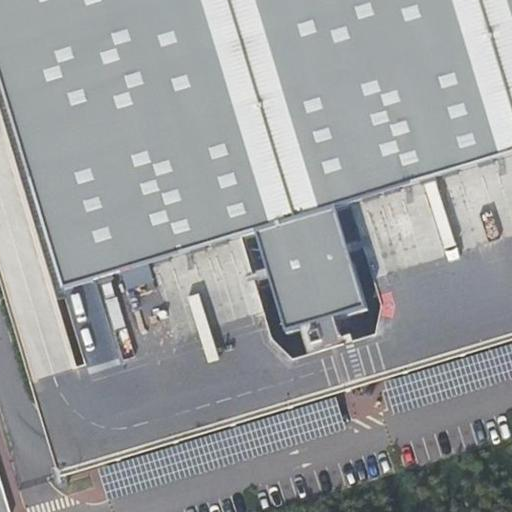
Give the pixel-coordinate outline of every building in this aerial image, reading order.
[(511,0),(0,0),(0,84),(59,280),(237,226),(253,222),(332,198),(347,193),(511,143),(511,0)] [(0,274),(31,376),(76,362),(0,111),(0,274)] [(60,470),(112,455),(511,333),(511,143),(347,193),(388,327),(278,360),(237,226),(59,280),(83,360),(76,362),(31,376),(60,470)] [(332,198),(253,222),(288,339),(368,315),(332,198)] [(0,511),(7,511),(8,510),(20,507),(10,467),(0,469),(0,511)]
